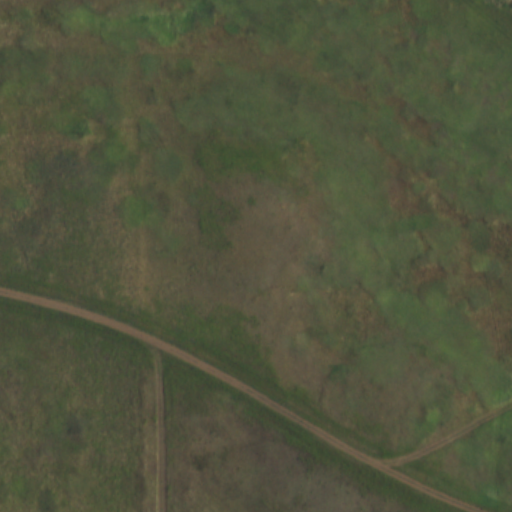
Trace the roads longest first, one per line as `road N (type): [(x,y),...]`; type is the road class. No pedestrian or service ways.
road 1 (residential): [(0,286),(99,310),(506,511)]
road 2 (track): [(390,461),(511,398)]
